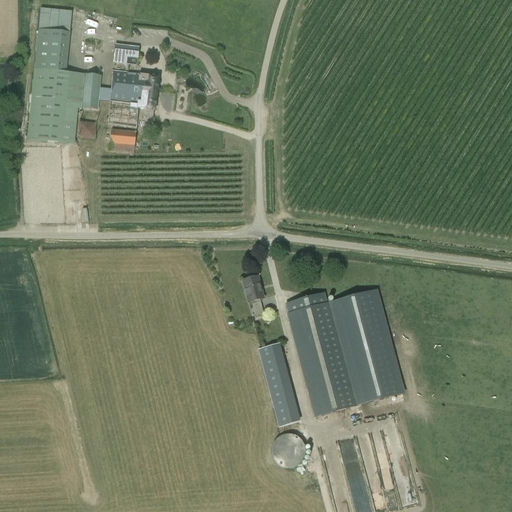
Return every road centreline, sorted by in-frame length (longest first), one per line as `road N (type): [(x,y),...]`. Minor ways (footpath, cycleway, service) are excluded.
road 1 (unclassified): [(0,236),(260,235)]
road 2 (unclassified): [(260,235),(511,268)]
road 3 (unclassified): [(260,235),(256,119),(283,0)]
